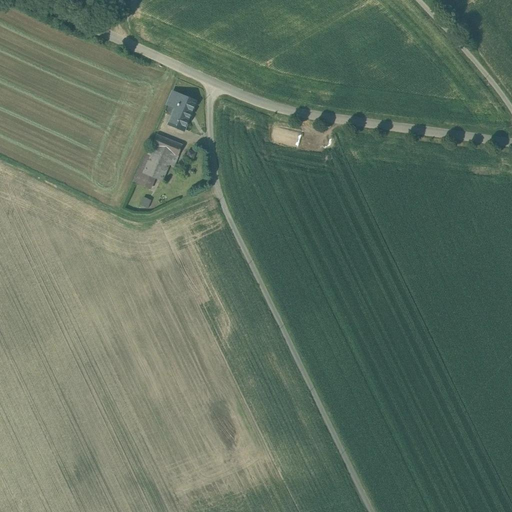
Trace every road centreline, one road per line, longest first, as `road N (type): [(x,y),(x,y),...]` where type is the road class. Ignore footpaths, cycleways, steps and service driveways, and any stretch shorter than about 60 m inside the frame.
road 1 (unclassified): [(208,81),(219,199),(370,511)]
road 2 (unclassified): [(208,81),(296,112),(511,142)]
road 3 (unclassified): [(32,0),(208,81)]
